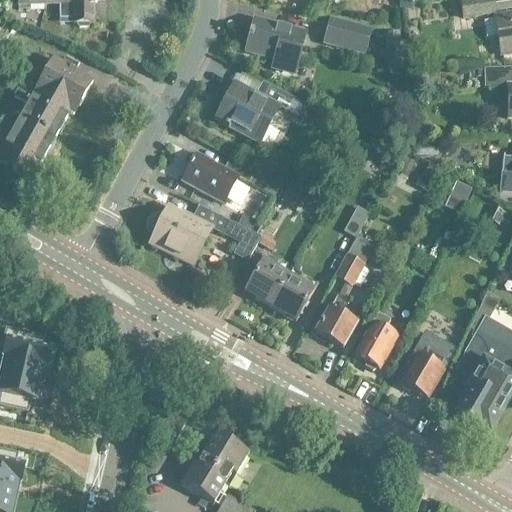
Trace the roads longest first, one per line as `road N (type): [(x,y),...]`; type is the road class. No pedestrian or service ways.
road 1 (residential): [(82,257),(198,48),(208,0)]
road 2 (secondary): [(330,409),(152,301)]
road 3 (secondary): [(146,325),(232,374),(330,409)]
road 4 (secondary): [(504,508),(330,409)]
road 5 (tertiary): [(109,478),(146,325)]
